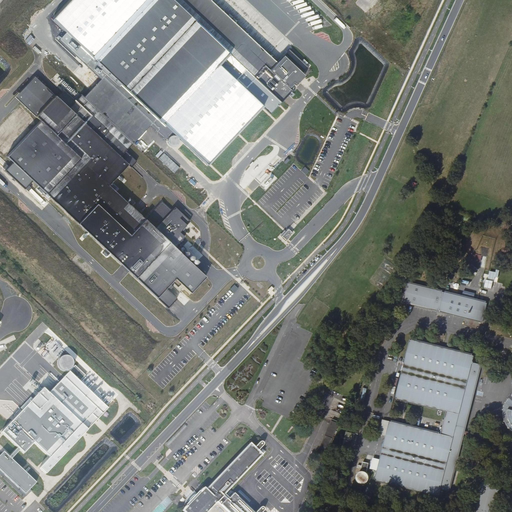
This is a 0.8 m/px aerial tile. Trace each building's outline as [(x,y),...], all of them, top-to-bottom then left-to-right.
[(276,64),(208,0),(141,0),(90,54),(94,57),(85,66),(100,80),(83,97),(81,95),(74,102),(62,91),(57,97),(55,95),(35,116),(40,120),(6,156),(12,162),(34,183),(70,217),(169,308),(178,298),(171,292),(167,288),(167,287),(170,284),(172,282),(176,286),(180,283),(191,293),(206,276),(175,246),(184,237),(177,231),(189,220),(174,206),(171,209),(161,200),(144,218),(108,184),(128,163),(130,166),(136,160),(124,149),(132,142),(148,125),(163,138),(171,130),(162,122),(218,62),(250,92),(259,82),(279,101),(291,89),(287,85),(292,81),(294,83),(303,73),(301,71),(306,65),(290,50),(276,64)] [(15,97),(35,116),(55,95),(35,76),(15,97)] [(167,143),(168,144),(168,145),(169,145),(171,145),(172,145),(173,145),(174,145),(175,144),(176,144),(176,143),(177,142),(177,141),(177,140),(177,138),(177,137),(176,136),(176,135),(175,135),(174,134),(172,134),(171,134),(170,134),(169,134),(168,135),(167,136),(167,137),(166,138),(166,139),(166,140),(166,141),(166,142),(167,143)] [(34,183),(12,162),(4,171),(26,191),(34,183)] [(283,240),(291,232),(286,228),(284,231),(279,236),(283,240)] [(465,294),(460,293),(411,281),(406,300),(407,300),(485,319),(490,301),(477,297),(478,292),(466,289),(465,294)] [(230,289),(234,292),(239,288),(235,284),(230,289)] [(467,431),(468,427),(481,375),(484,363),(476,360),(478,352),(413,337),(409,354),(399,395),(449,408),(444,430),(393,418),(384,453),(377,477),(442,493),(444,485),(452,487),(467,431)] [(67,370),(69,369),(71,368),(73,366),(74,364),(74,361),(73,359),(71,357),(69,355),(67,355),(64,355),(62,356),(60,358),(59,360),(59,362),(59,365),(60,367),(62,369),(64,370),(67,370)] [(86,375),(75,365),(49,393),(44,387),(2,431),(19,447),(10,457),(4,452),(1,454),(0,453),(0,470),(3,474),(4,473),(21,489),(19,490),(26,496),(31,491),(30,489),(37,482),(12,458),(20,449),(24,453),(34,443),(49,457),(39,468),(46,474),(108,408),(80,381),(86,375)] [(312,404),(309,409),(316,413),(318,407),(312,404)] [(331,420),(316,451),(324,455),(339,424),(331,420)] [(511,437),(477,429),(468,427),(467,431),(504,440),(491,485),(496,487),(509,442),(511,442),(511,437)] [(265,446),(262,442),(256,449),(251,444),(207,491),(204,489),(182,511),(264,511),(266,511),(263,508),(259,511),(253,511),(234,494),(228,500),(224,497),(255,464),(263,456),(259,452),(265,446)] [(494,511),(501,488),(496,487),(491,485),(483,484),(476,511),(494,511)]
